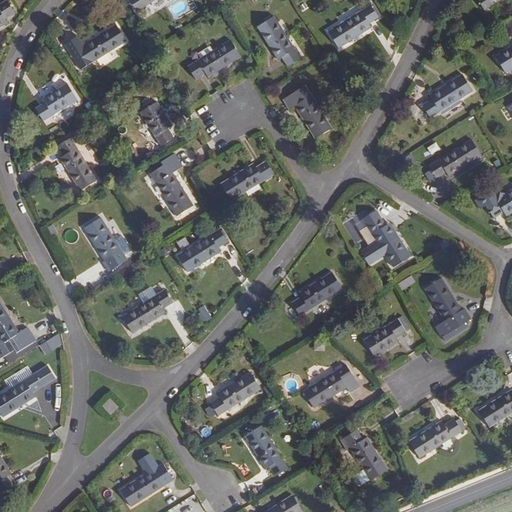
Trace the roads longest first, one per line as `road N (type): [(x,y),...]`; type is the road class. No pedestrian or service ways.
road 1 (residential): [(170,385),(254,294),(321,203)]
road 2 (residential): [(0,157),(62,290),(84,359)]
road 3 (residential): [(352,163),(438,0)]
road 4 (residential): [(352,163),(503,263)]
road 5 (residential): [(503,263),(498,340),(439,376),(414,381)]
road 6 (residential): [(230,117),(264,115),(321,203)]
road 7 (residential): [(84,359),(64,488)]
road 8 (residential): [(56,0),(26,34),(0,111)]
road 9 (residential): [(150,406),(204,482),(230,495)]
